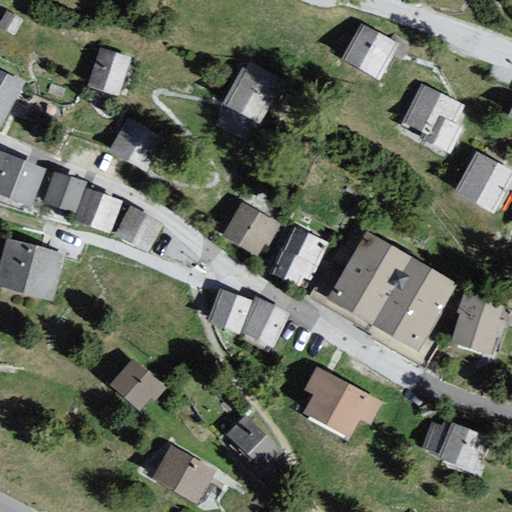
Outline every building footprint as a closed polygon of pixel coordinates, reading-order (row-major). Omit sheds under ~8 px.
[(17,24),(5,14),(0,20),(0,35),(5,39),(17,24)] [(390,45),(352,23),(333,60),(371,79),(390,45)] [(122,63),(96,52),(79,91),(105,102),(122,63)] [(273,91),(239,68),(211,109),(245,132),(273,91)] [(0,77),(0,114),(17,88),(0,77)] [(511,91),(500,119),(511,125),(511,91)] [(127,111),(111,145),(149,163),(165,129),(127,111)] [(452,122),(425,111),(411,137),(438,150),(452,122)] [(505,171),(468,150),(451,187),(485,207),(505,171)] [(33,175),(0,159),(0,203),(16,211),(33,175)] [(75,187),(47,175),(32,207),(61,219),(75,187)] [(112,207),(79,193),(65,226),(98,239),(112,207)] [(268,224),(237,207),(217,240),(248,258),(268,224)] [(152,227),(119,210),(104,239),(137,256),(152,227)] [(317,247),(292,233),(271,271),(296,285),(317,247)] [(447,283),(356,233),(321,297),(412,347),(447,283)] [(0,298),(41,310),(55,259),(0,244),(0,298)] [(286,311),(226,285),(211,317),(272,344),(286,311)] [(503,304),(463,287),(443,335),(483,352),(503,304)] [(129,421),(159,393),(125,363),(95,394),(129,421)] [(374,400),(310,367),(289,407),(352,441),(374,400)] [(216,442),(252,483),(280,460),(244,418),(216,442)] [(466,461),(435,444),(425,464),(455,481),(466,461)] [(175,511),(186,511),(206,479),(162,451),(134,488),(175,511)]
